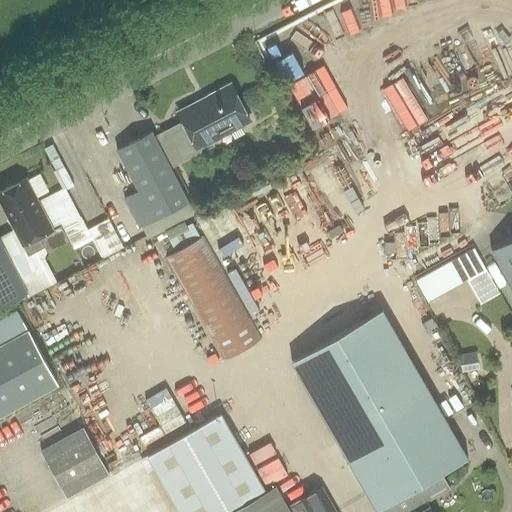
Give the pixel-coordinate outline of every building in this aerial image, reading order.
[(403,25),(455,2),(454,0),(375,0),(327,21),(338,46),(373,31),(376,39),(404,27),(403,25)] [(169,163),(250,121),(230,84),(177,111),(183,122),(156,136),(153,130),(119,148),(140,189),(124,198),(140,228),(190,202),(169,163)] [(64,165),(56,169),(66,189),(75,185),(64,165)] [(50,283),(33,251),(42,246),(37,237),(52,229),(26,177),(0,190),(0,202),(14,229),(0,235),(0,240),(28,295),(50,283)] [(73,200),(47,214),(56,230),(63,226),(74,247),(93,237),(73,200)] [(190,203),(143,228),(148,237),(195,213),(190,203)] [(197,218),(173,227),(179,243),(203,235),(197,218)] [(166,258),(225,359),(264,337),(205,235),(166,258)] [(511,237),(491,249),(511,287),(511,237)] [(28,295),(0,240),(0,303),(25,291),(27,295),(28,295)] [(422,274),(433,298),(476,278),(486,300),(505,291),(484,245),(422,274)] [(0,416),(59,384),(29,331),(18,310),(0,320),(0,416)] [(385,311),(296,361),(378,506),(375,508),(376,511),(433,511),(428,501),(449,488),(440,473),(468,457),(385,311)] [(176,385),(155,395),(171,430),(192,420),(176,385)] [(222,413),(148,455),(180,511),(223,511),(265,488),(222,413)] [(109,474),(84,426),(42,448),(67,496),(109,474)] [(336,511),(322,487),(288,507),(276,487),(231,511),(336,511)]
